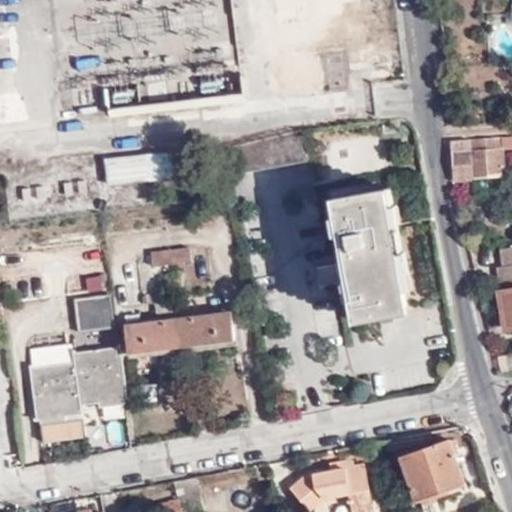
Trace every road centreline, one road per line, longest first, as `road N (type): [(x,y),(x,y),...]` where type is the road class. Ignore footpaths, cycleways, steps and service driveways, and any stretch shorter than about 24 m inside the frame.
road 1 (residential): [(10,485),(486,397)]
road 2 (residential): [(486,397),(438,174),(416,0)]
